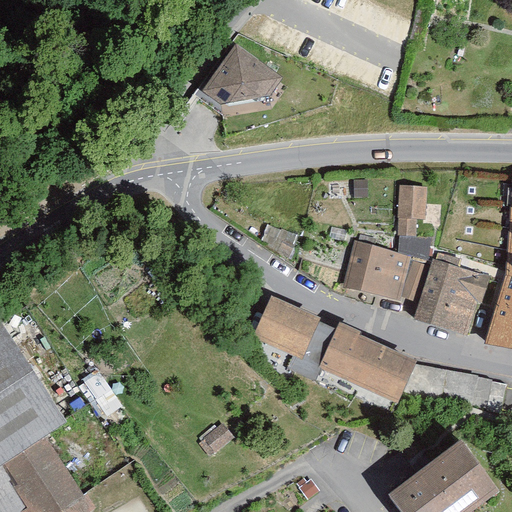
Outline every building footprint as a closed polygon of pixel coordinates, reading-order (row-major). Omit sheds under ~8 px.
[(284,78),(236,44),(201,92),(228,111),(268,100),(284,78)] [(426,188),(401,186),(398,249),(428,258),(431,237),(416,236),(417,219),(425,220),(426,188)] [(412,256),(355,242),(344,289),(403,301),(412,256)] [(484,276),(433,260),(415,319),(467,335),(484,276)] [(511,346),(511,276),(506,276),(486,342),(511,346)] [(303,359),(320,322),(322,318),(272,295),(253,336),(303,359)] [(334,326),(320,322),(303,359),(390,403),(408,361),(334,326)] [(56,429),(0,344),(0,511),(91,511),(42,438),(56,429)] [(498,430),(509,384),(408,361),(390,403),(498,430)] [(104,415),(121,405),(102,371),(84,381),(104,415)] [(465,439),(386,493),(398,511),(469,511),(501,491),(465,439)] [(304,478),(292,485),(302,501),(314,493),(304,478)]
